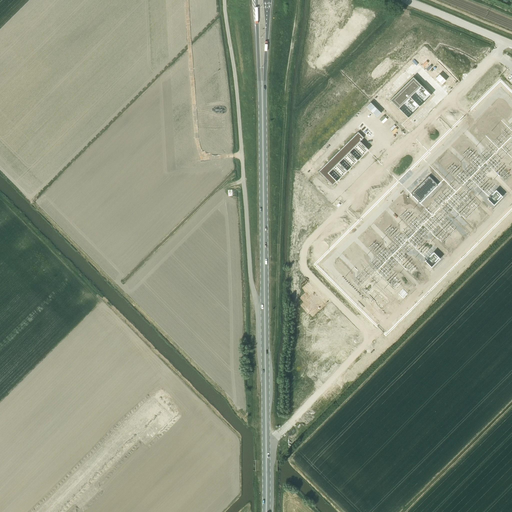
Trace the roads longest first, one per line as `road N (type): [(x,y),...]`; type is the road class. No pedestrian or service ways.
road 1 (primary): [(265,511),(261,90)]
road 2 (unclassified): [(50,511),(153,410)]
